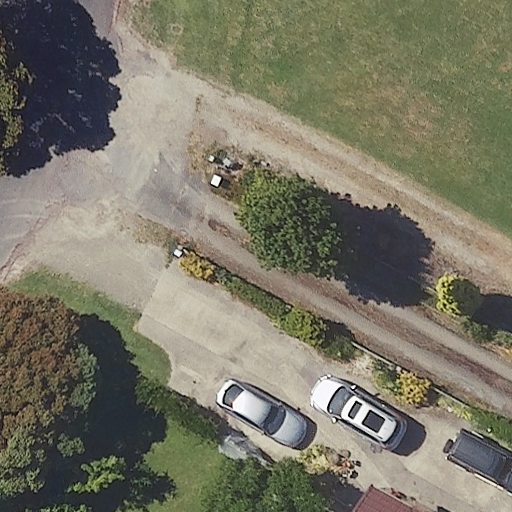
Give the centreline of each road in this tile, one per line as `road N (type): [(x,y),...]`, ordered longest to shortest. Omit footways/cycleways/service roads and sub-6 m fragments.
road 1 (unknown): [(9,122),(511,409)]
road 2 (residential): [(51,0),(0,148)]
